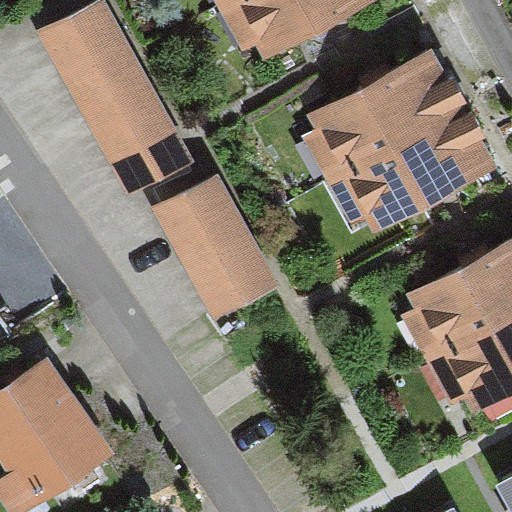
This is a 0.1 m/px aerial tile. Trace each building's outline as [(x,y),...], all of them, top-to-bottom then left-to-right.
[(107,0),(97,0),(38,32),(127,198),(195,162),(107,0)] [(220,0),(246,43),(259,36),(267,49),(352,0),(220,0)] [(433,33),(307,105),(315,120),(303,127),(354,217),(367,210),(374,223),(500,152),(433,33)] [(211,181),(156,214),(215,314),(270,281),(211,181)] [(511,225),(406,284),(415,300),(401,307),(452,398),(465,390),(473,404),(511,382),(511,225)] [(0,471),(0,491),(14,511),(17,511),(115,445),(46,345),(0,376),(0,453),(9,466),(0,471)] [(511,477),(498,485),(511,511),(511,477)]
